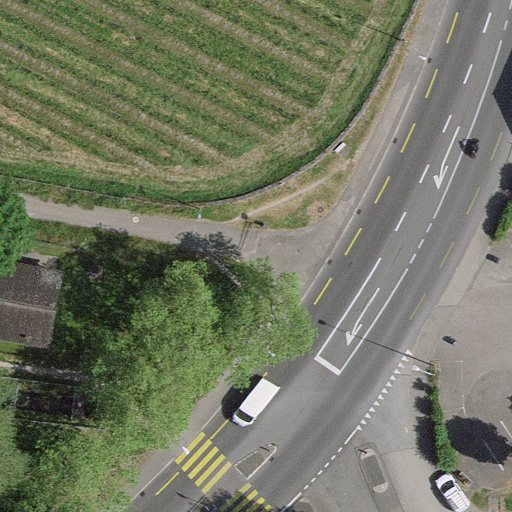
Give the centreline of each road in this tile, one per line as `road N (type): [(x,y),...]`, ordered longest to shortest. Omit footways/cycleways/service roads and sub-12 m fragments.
road 1 (primary): [(508,0),(475,107),(396,274),(327,379),(208,511)]
road 2 (track): [(0,202),(396,274)]
